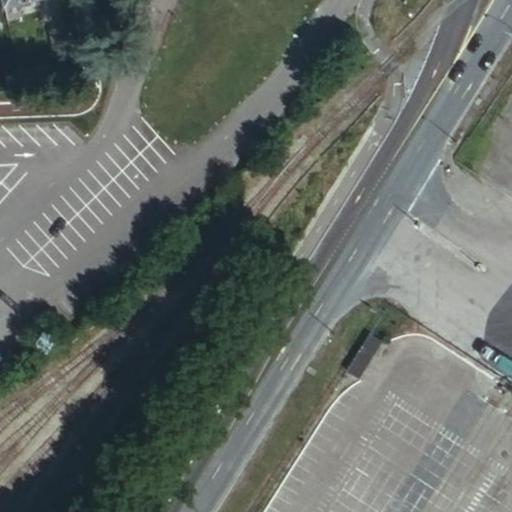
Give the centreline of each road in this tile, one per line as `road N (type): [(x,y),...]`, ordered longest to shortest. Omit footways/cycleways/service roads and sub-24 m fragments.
road 1 (secondary): [(385,202),(193,511)]
road 2 (secondary): [(430,134),(511,2)]
road 3 (unclassified): [(511,276),(484,269),(385,202)]
road 4 (secondary): [(468,0),(430,134)]
